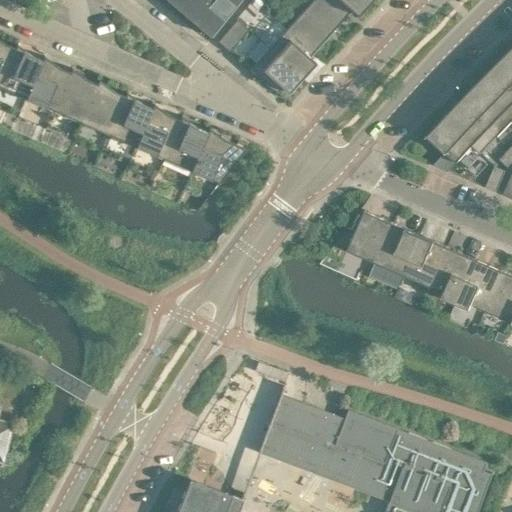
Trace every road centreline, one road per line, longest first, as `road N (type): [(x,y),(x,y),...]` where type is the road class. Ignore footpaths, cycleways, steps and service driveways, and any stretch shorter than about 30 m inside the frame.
road 1 (tertiary): [(313,162),(356,154),(505,0)]
road 2 (residential): [(237,103),(0,3)]
road 3 (residential): [(511,235),(378,179),(313,162)]
road 4 (tertiary): [(434,0),(327,119),(313,162)]
road 5 (tertiary): [(236,268),(183,316),(116,412)]
road 6 (tertiary): [(151,433),(218,331),(236,268)]
road 7 (residential): [(237,103),(122,0)]
road 8 (tertiary): [(236,268),(313,162)]
